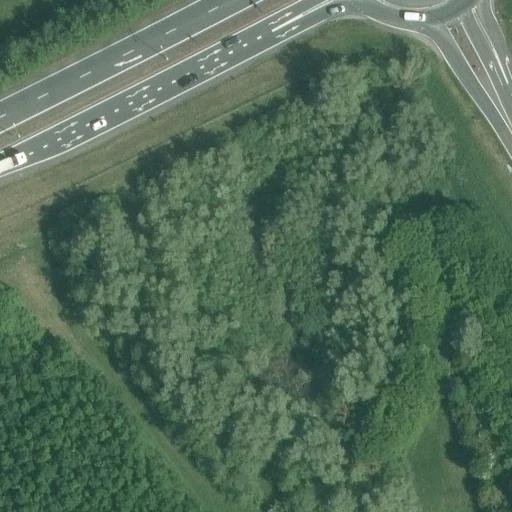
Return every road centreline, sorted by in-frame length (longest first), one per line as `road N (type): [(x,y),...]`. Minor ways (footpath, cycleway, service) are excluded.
road 1 (trunk): [(0,165),(257,40)]
road 2 (trunk): [(231,1),(0,117)]
road 3 (secondary): [(414,22),(440,37),(511,148)]
